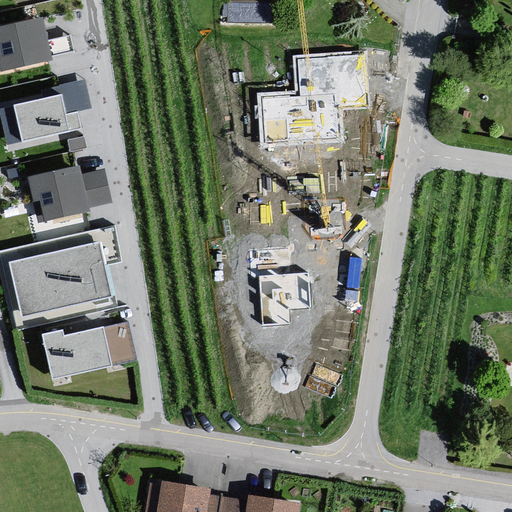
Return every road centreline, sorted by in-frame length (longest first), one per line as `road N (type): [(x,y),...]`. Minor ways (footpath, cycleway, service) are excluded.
road 1 (residential): [(356,468),(0,421)]
road 2 (residential): [(407,152),(356,468)]
road 3 (residential): [(511,495),(356,468)]
road 4 (residential): [(432,0),(407,152)]
